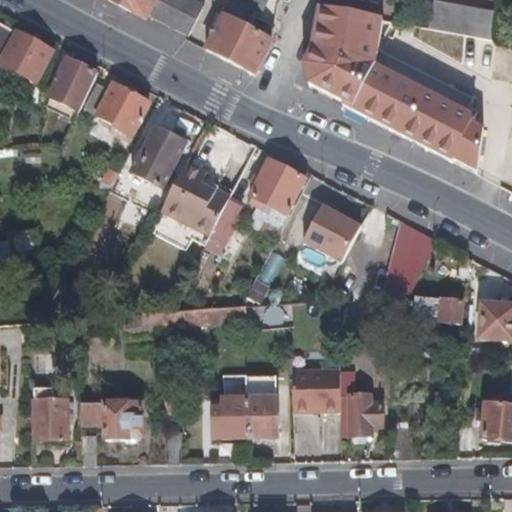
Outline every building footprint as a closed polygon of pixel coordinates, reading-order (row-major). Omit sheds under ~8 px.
[(110,0),(147,19),(149,16),(156,0),(110,0)] [(156,0),(149,16),(188,36),(205,4),(196,0),(156,0)] [(432,4),(428,35),(489,42),(493,12),(432,4)] [(378,57),(383,23),(319,12),(307,65),(313,87),(346,104),(344,109),(478,177),(483,128),(473,124),(475,117),(377,67),(378,57)] [(254,74),(260,62),(271,42),(223,17),(205,49),(254,74)] [(0,21),(0,56),(3,58),(0,63),(0,68),(18,78),(22,73),(36,81),(54,49),(0,21)] [(50,95),(79,111),(98,72),(69,57),(50,95)] [(110,88),(97,80),(83,107),(96,114),(110,88)] [(110,88),(96,114),(113,123),(132,134),(149,101),(113,82),(110,88)] [(132,134),(113,123),(108,131),(128,141),(132,134)] [(187,143),(155,127),(133,170),(164,187),(187,143)] [(120,171),(126,159),(116,153),(110,166),(120,171)] [(263,203),(285,214),(304,178),(269,160),(263,174),(257,184),(250,197),(253,198),(263,203)] [(184,168),(159,217),(207,242),(227,203),(211,195),(216,187),(184,168)] [(257,184),(263,174),(257,171),(253,181),(257,184)] [(227,203),(231,195),(216,187),(211,195),(227,203)] [(303,241),(345,261),(364,224),(337,211),(338,209),(324,201),(303,241)] [(207,242),(219,248),(239,209),(227,203),(207,242)] [(274,236),(285,214),(263,203),(261,208),(251,203),(241,221),(274,236)] [(432,240),(401,224),(383,298),(410,296),(432,262),(432,240)] [(207,242),(204,248),(216,254),(219,248),(207,242)] [(405,323),(404,304),(399,304),(397,303),(398,299),(390,299),(390,323),(405,323)] [(84,318),(108,315),(106,301),(83,302),(84,318)] [(462,326),(464,305),(445,304),(417,302),(415,325),(440,327),(442,325),(462,326)] [(511,344),(511,309),(484,308),(481,340),(485,342),(511,344)] [(246,324),(245,310),(204,312),(206,326),(246,324)] [(206,326),(204,312),(163,315),(164,327),(206,326)] [(164,327),(163,315),(142,317),(143,330),(164,329),(164,327)] [(80,333),(80,321),(48,323),(48,335),(80,333)] [(342,415),(342,370),(294,371),(294,416),(342,415)] [(279,441),(279,403),(268,403),(262,403),(262,388),(230,389),(229,391),(229,399),(225,403),(246,403),(247,441),(279,441)] [(279,403),(278,388),(267,388),(268,403),(279,403)] [(54,404),(53,393),(34,393),(35,406),(54,404)] [(384,429),(383,406),(372,406),(371,399),(351,400),(352,438),(372,438),(374,429),(384,429)] [(185,415),(184,404),(165,403),(165,415),(185,415)] [(247,441),(246,403),(225,403),(223,405),(223,412),(214,413),(214,441),(217,443),(247,441)] [(223,412),(223,405),(223,403),(214,403),(214,413),(223,412)] [(69,445),(68,418),(68,406),(68,405),(66,404),(54,404),(35,406),(36,446),(69,445)] [(142,438),(142,406),(81,407),(82,428),(105,428),(105,444),(128,444),(129,438),(142,438)] [(511,444),(511,410),(487,408),(487,414),(486,424),(484,441),(486,442),(511,444)] [(486,424),(487,414),(479,414),(479,423),(486,424)] [(413,463),(412,432),(393,432),(393,463),(413,463)] [(183,468),(183,436),(166,436),(167,469),(183,468)] [(98,470),(96,440),(82,440),(82,470),(98,470)]
